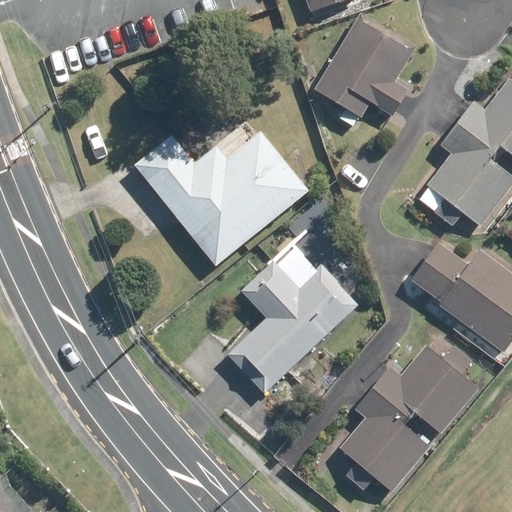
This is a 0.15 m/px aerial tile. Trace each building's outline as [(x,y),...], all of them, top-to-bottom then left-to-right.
[(303,0),(308,12),(341,0),(303,0)] [(349,19),(334,44),(339,48),(312,91),(344,111),(339,118),(352,126),(357,117),(360,119),(369,103),(391,116),(406,91),(393,83),(415,48),(360,14),(355,22),(349,19)] [(474,104),(456,125),(492,154),(499,145),(511,155),(511,83),(509,81),(484,112),(474,104)] [(451,156),(426,186),(444,201),(434,213),(451,227),(463,213),(479,226),(511,186),(511,178),(488,159),(492,154),(456,125),(439,146),(451,156)] [(135,166),(213,266),(306,194),(260,135),(225,161),(215,149),(192,167),(170,138),(135,166)] [(441,303),(438,307),(503,352),(511,339),(511,275),(478,252),(468,266),(437,244),(410,282),(441,303)] [(267,318),(228,355),(265,393),(356,306),(320,267),(298,289),(272,263),(241,292),(267,318)] [(371,390),(407,420),(414,413),(441,434),(478,391),(459,376),(471,362),(453,347),(441,362),(424,348),(399,377),(389,368),(371,390)] [(403,426),(407,420),(371,390),(354,410),(364,419),(339,450),(334,458),(349,471),(344,476),(362,492),(374,478),(391,493),(428,448),(403,426)]
